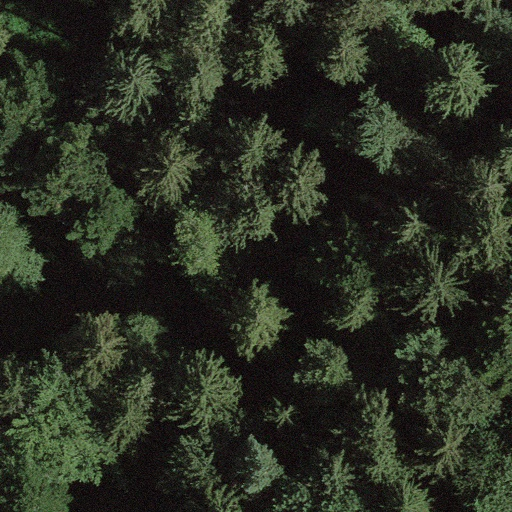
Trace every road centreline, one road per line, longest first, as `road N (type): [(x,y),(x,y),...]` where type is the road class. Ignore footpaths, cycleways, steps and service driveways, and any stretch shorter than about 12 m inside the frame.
road 1 (track): [(511,106),(250,386),(153,511)]
road 2 (track): [(0,442),(204,319),(376,251)]
